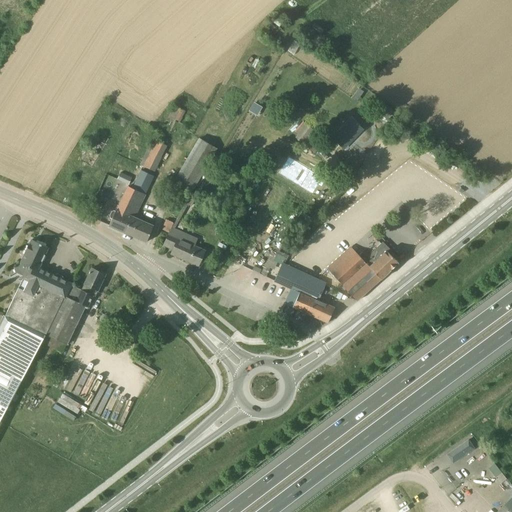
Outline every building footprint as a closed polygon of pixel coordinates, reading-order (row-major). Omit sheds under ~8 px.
[(308,115),(323,128),(344,105),(330,91),(308,115)] [(179,123),(184,111),(173,106),(167,117),(179,123)] [(351,120),(336,136),(343,143),(348,137),(351,140),(362,129),(351,119),(351,120)] [(320,135),(301,122),(295,131),(299,134),(295,139),(310,150),(313,145),(310,142),(313,139),(316,141),(320,135)] [(194,137),(173,182),(190,190),(211,145),(194,137)] [(127,187),(114,217),(110,226),(146,242),(154,225),(136,217),(146,195),(149,189),(147,188),(162,157),(161,157),(167,145),(154,138),(150,147),(148,147),(128,188),(127,187)] [(168,232),(170,233),(168,236),(164,245),(173,249),(171,253),(198,265),(205,249),(194,245),(197,238),(174,228),(187,204),(191,206),(197,196),(191,192),(191,194),(175,223),(174,223),(168,232)] [(0,422),(41,345),(72,285),(72,284),(62,280),(63,278),(63,276),(57,274),(56,275),(55,276),(53,275),(52,274),(41,269),(40,269),(38,268),(48,247),(32,240),(20,264),(16,265),(14,269),(16,272),(23,276),(23,278),(13,300),(5,316),(3,315),(0,321),(0,422)] [(357,301),(361,297),(401,260),(398,257),(395,260),(386,251),(388,250),(381,243),(373,251),(372,251),(373,252),(364,261),(351,249),(328,270),(357,301)] [(234,254),(228,266),(240,271),(237,276),(244,279),(247,272),(249,273),(254,263),(234,254)] [(325,285),(316,281),(308,277),(281,265),(274,281),(292,289),(285,303),(293,307),(328,323),(335,308),(318,300),(325,285)] [(95,297),(106,274),(92,268),(81,290),(72,285),(41,345),(64,353),(85,305),(88,306),(93,296),(95,297)] [(40,360),(43,354),(38,351),(35,357),(40,360)] [(495,478),(500,484),(507,479),(495,463),(489,468),(496,477),(495,478)]
